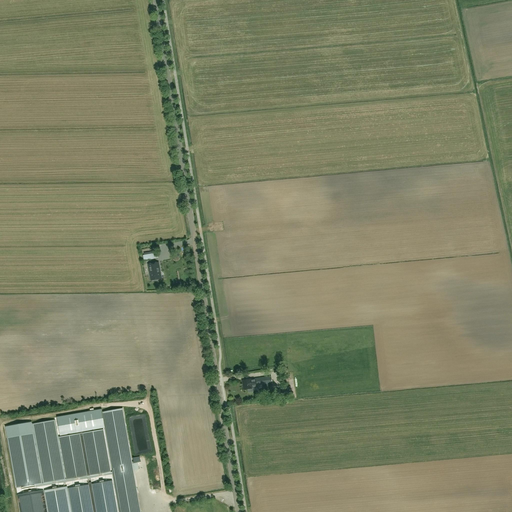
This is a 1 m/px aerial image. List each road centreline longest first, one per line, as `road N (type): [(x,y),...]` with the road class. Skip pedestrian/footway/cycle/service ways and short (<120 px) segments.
road 1 (tertiary): [(238,511),(156,0)]
road 2 (unknown): [(235,492),(166,496),(144,406),(2,422)]
